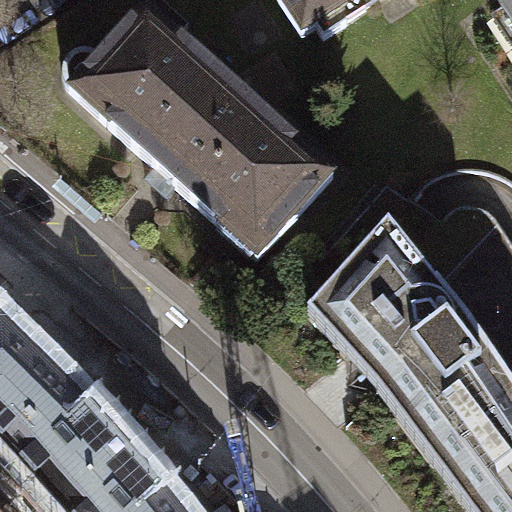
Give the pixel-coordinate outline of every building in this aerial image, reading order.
[(363,0),(272,0),(300,41),(315,31),(322,41),(347,25),(340,15),(363,0)] [(511,1),(498,11),(511,31),(511,1)] [(64,84),(68,93),(219,229),(215,234),(252,268),(333,178),(145,9),(98,60),(89,57),(77,57),(66,64),(62,73),(64,84)] [(465,511),(511,511),(511,391),(473,333),(389,230),(308,318),(380,398),(465,511)] [(109,433),(24,349),(0,373),(0,449),(47,496),(109,433)] [(109,433),(47,496),(61,511),(178,511),(129,455),(142,443),(121,421),(109,433)]
